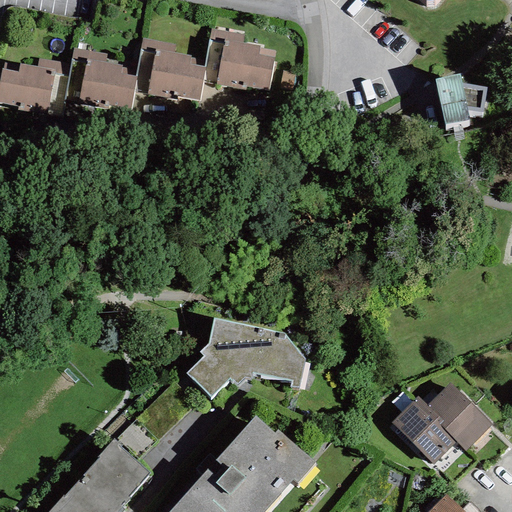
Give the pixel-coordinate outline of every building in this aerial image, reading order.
[(228,43),(208,40),(204,65),(206,65),(203,80),(246,88),(246,84),(268,88),(274,55),(257,52),(259,45),(229,39),(228,43)] [(160,53),(141,50),(136,74),(133,90),(176,98),(177,94),(200,98),(203,80),(206,65),(204,65),(190,62),(191,54),(160,49),(160,53)] [(90,63),(71,60),(68,76),(64,100),(108,108),(108,104),(130,108),(133,90),(136,74),(120,71),(121,63),(91,58),(90,63)] [(54,68),(19,62),(17,70),(0,67),(0,69),(0,100),(18,103),(17,107),(61,115),(64,100),(68,76),(53,74),(54,68)] [(459,69),(435,75),(443,120),(469,114),(467,105),(482,108),(486,82),(461,79),(459,69)] [(284,331),(213,315),(208,343),(200,350),(205,355),(186,371),(210,393),(229,377),(237,384),(244,376),(249,377),(251,370),(291,377),(290,384),(300,385),(304,355),(284,331)] [(427,403),(442,418),(439,421),(456,438),(465,448),(491,422),(450,380),(427,403)] [(427,403),(417,394),(391,420),(432,461),(456,438),(439,421),(442,418),(427,403)] [(259,511),(292,476),(296,479),(314,458),(278,425),(274,429),(254,411),(213,457),(208,453),(194,468),(200,473),(167,511),(168,511),(259,511)] [(119,442),(114,437),(46,511),(113,511),(129,495),(128,494),(149,470),(119,442)] [(466,511),(445,491),(424,511),(466,511)]
